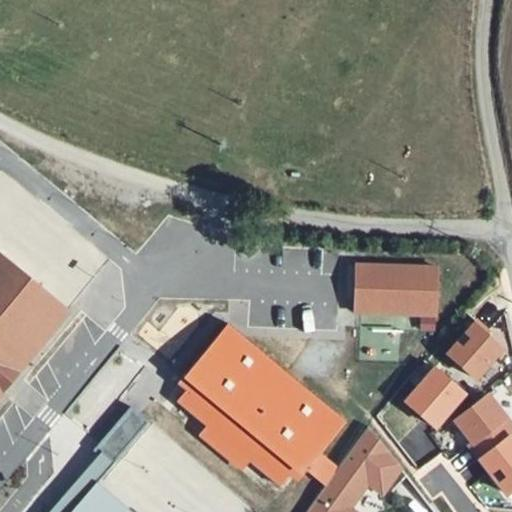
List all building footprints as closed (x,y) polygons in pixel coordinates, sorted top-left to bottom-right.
[(0,372),(59,308),(0,255),(0,372)] [(423,263),(348,260),(346,310),(421,313),(423,263)] [(472,330),(460,319),(431,352),(459,377),(482,351),(466,337),(472,330)] [(317,455),(344,422),(225,324),(180,378),(189,385),(175,402),(277,486),(294,465),(303,472),(304,470),(325,485),(337,469),(317,455)] [(448,391),(419,366),(389,400),(418,425),(448,391)] [(437,417),(455,440),(452,443),(490,492),(511,474),(511,459),(491,432),(497,427),(470,392),(437,417)] [(90,462),(127,417),(108,402),(71,447),(77,451),(90,462)] [(346,511),(349,509),(376,471),(393,493),(407,477),(389,453),(363,435),(307,511),(346,511)] [(115,511),(92,492),(75,511),(51,511),(78,479),(91,464),(90,462),(77,451),(26,511),(115,511)] [(51,511),(75,511),(92,492),(78,479),(51,511)]
